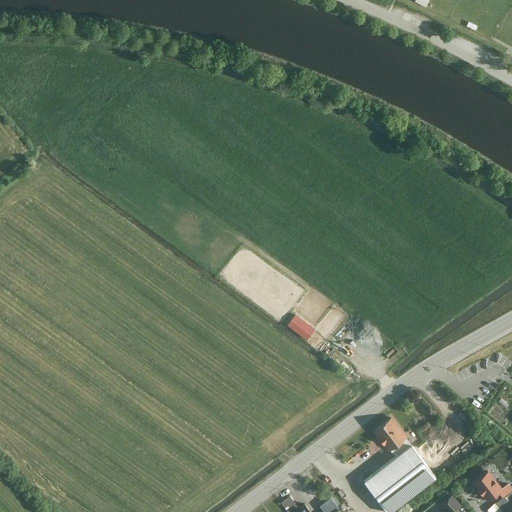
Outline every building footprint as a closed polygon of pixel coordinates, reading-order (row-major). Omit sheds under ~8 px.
[(476,29),(478,24),(469,20),(467,26),(476,29)] [(287,324),(307,339),(315,328),(295,313),(287,324)] [(386,511),(389,511),(436,476),(390,419),(373,431),(395,457),(363,482),(386,511)] [(501,488),(488,471),(473,483),(486,501),(497,492),(502,489),(501,488)] [(511,488),(507,483),(501,488),(502,489),(497,492),(502,498),(511,489),(511,488)] [(440,505),(446,511),(450,511),(454,508),(455,510),(460,506),(452,495),(440,505)] [(308,511),(303,505),(298,509),(289,497),(279,504),(285,511),(308,511)] [(339,511),(328,498),(319,506),(324,511),(339,511)] [(492,511),(498,511),(504,507),(500,503),(492,511)]
